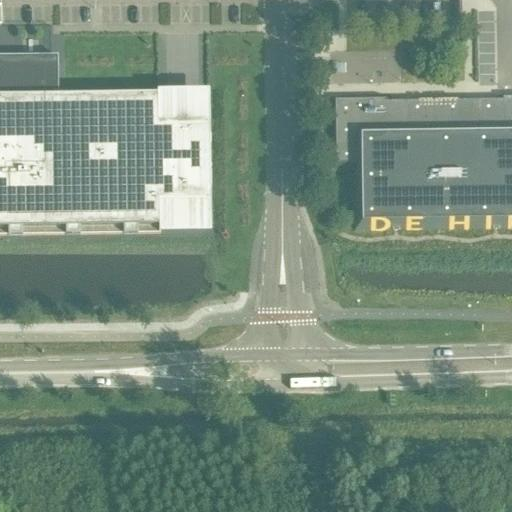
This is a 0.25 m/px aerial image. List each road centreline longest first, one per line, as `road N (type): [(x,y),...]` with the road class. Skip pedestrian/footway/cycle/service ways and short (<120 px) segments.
road 1 (secondary): [(286,386),(511,379)]
road 2 (unclassified): [(281,221),(284,0)]
road 3 (secondary): [(511,348),(302,350)]
road 4 (secondary): [(114,371),(196,385),(286,386)]
road 5 (secondary): [(267,350),(114,371)]
road 6 (unclassified): [(302,350),(281,221)]
road 7 (unclassified): [(281,221),(267,350)]
